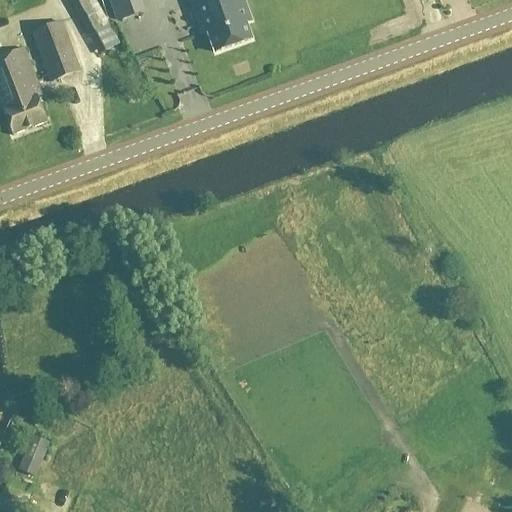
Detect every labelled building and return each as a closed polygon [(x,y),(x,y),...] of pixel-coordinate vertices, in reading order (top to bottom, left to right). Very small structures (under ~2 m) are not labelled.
[(93,0),(66,0),(87,38),(107,26),(93,0)] [(188,0),(199,29),(205,27),(215,55),(250,42),(244,25),(250,23),(241,0),(188,0)] [(80,73),(61,22),(29,34),(48,85),(80,73)] [(22,50),(0,58),(0,112),(2,112),(12,137),(45,123),(35,98),(40,96),(22,50)] [(58,428),(56,444),(68,445),(69,429),(58,428)] [(26,473),(43,478),(54,445),(37,439),(26,473)]
